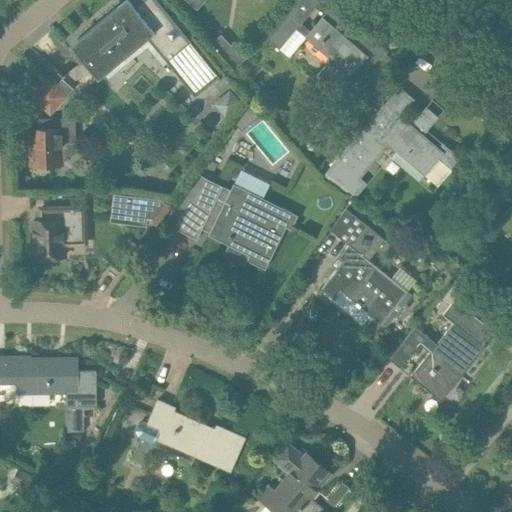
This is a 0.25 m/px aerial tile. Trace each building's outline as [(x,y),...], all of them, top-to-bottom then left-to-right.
[(88,32),(79,39),(87,48),(86,48),(97,62),(98,61),(105,70),(134,47),(135,47),(148,36),(155,44),(159,41),(172,56),(168,59),(195,92),(222,71),(194,37),(191,40),(157,0),(142,0),(129,11),(123,4),(124,4),(122,3),(87,32),(88,32)] [(319,2),(317,0),(299,0),(267,38),(279,49),(296,28),(331,59),(314,78),(329,91),(346,72),(351,75),(367,56),(375,62),(384,51),(331,6),(310,31),(301,23),(319,2)] [(67,96),(49,78),(31,97),(47,111),(53,111),(67,96)] [(383,104),(321,177),(349,202),(366,183),(360,177),(389,144),(424,175),(438,158),(452,170),(461,159),(442,142),(438,147),(424,134),(427,130),(434,121),(422,111),(415,119),(414,119),(411,123),(401,116),(415,99),(403,89),(399,86),(383,104)] [(252,101),(236,123),(242,131),(262,113),(252,101)] [(75,144),(74,118),(38,119),(37,129),(30,129),(31,165),(62,164),(61,151),(75,144)] [(511,193),(511,179),(500,169),(492,177),(511,194),(511,193)] [(230,190),(198,174),(165,222),(197,238),(205,223),(212,227),(208,234),(249,255),(247,260),(265,269),(286,225),(290,228),(297,214),(233,183),(230,190)] [(130,202),(130,193),(112,193),(112,203),(130,202)] [(171,206),(160,198),(147,218),(158,225),(171,206)] [(511,203),(494,224),(511,239),(511,237),(511,203)] [(40,220),(32,221),(33,257),(64,256),(64,244),(82,243),(82,206),(51,207),(39,207),(40,220)] [(334,273),(321,289),(352,314),(367,313),(380,324),(391,311),(399,317),(408,306),(400,299),(407,290),(363,255),(371,246),(375,249),(384,238),(348,209),(331,230),(347,243),(338,254),(344,260),(334,273)] [(454,258),(453,256),(441,266),(451,277),(458,271),(462,266),(454,258)] [(464,270),(454,282),(463,290),(474,278),(464,270)] [(402,342),(389,358),(400,366),(422,343),(431,350),(411,375),(441,399),(442,399),(438,396),(456,373),(460,376),(484,346),(472,335),(483,321),(465,307),(472,298),(453,283),(443,296),(451,302),(442,313),(453,322),(436,342),(415,326),(402,342)] [(29,358),(29,357),(0,356),(0,381),(17,381),(18,392),(65,391),(66,406),(71,406),(72,431),(84,431),(84,406),(96,405),(96,370),(77,370),(76,358),(29,358)] [(147,422),(144,421),(137,424),(134,430),(137,437),(140,438),(153,443),(151,448),(191,464),(195,455),(230,471),(245,437),(216,424),(215,428),(174,410),(175,407),(157,399),(147,422)] [(270,432),(264,448),(275,452),(282,437),(270,432)] [(153,443),(140,438),(131,459),(144,465),(151,448),(153,443)] [(303,455),(287,442),(276,456),(292,469),(264,503),(275,511),(320,511),(324,508),(310,497),(331,472),(306,452),(303,455)] [(24,469),(19,466),(11,479),(31,491),(39,478),(24,469)]
